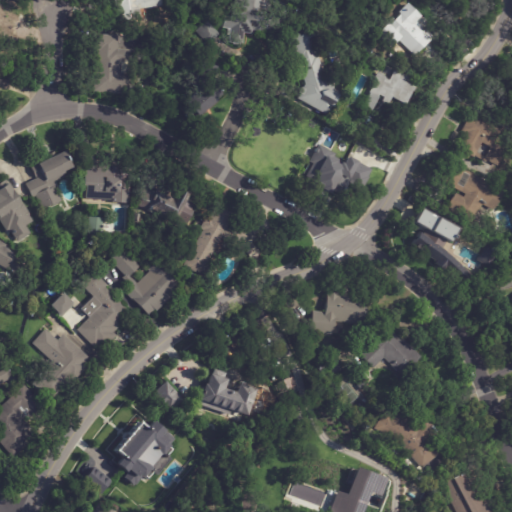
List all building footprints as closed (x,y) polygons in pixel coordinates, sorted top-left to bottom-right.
[(158,0),(159,5),(138,9),(140,17),(117,21),(113,0),(158,0)] [(263,0),(263,11),(268,12),(267,19),(281,21),(280,29),(270,28),(269,32),(252,30),(252,35),(242,34),(241,45),(229,44),(231,30),(221,29),(222,17),(231,19),(232,10),(233,10),(234,0),(263,0)] [(414,56),(398,39),(388,49),(375,34),(406,4),(420,17),(415,21),(432,38),(414,56)] [(219,32),(220,33),(206,47),(193,34),(207,20),(219,32)] [(317,57),(324,77),(328,75),(333,89),(327,91),(337,96),(326,116),(296,99),(298,95),(297,95),(300,88),(301,89),(304,85),(301,77),(297,79),(288,55),(292,53),(289,44),(294,34),(300,36),(304,29),(317,36),(312,46),(315,55),(316,54),(317,57)] [(115,39),(115,50),(136,50),(136,63),(139,63),(138,75),(134,75),(133,95),(93,93),(95,52),(93,52),(94,36),(115,36),(115,39)] [(213,68),(209,80),(196,75),(200,63),(213,68)] [(409,94),(403,105),(390,98),(387,105),(381,102),(383,98),(378,96),(369,112),(361,107),(374,82),(372,81),(377,72),(388,78),(392,69),(410,79),(407,85),(413,88),(409,94)] [(207,106),(189,121),(183,113),(187,109),(182,103),(210,79),(218,89),(217,90),(221,95),(207,106)] [(269,152),(260,134),(261,133),(256,122),(271,115),(276,125),(278,125),(283,135),(298,128),(303,139),(288,147),(294,158),(292,158),(298,170),(283,177),(278,166),(276,167),(269,152)] [(495,167),(484,161),(491,148),(482,144),(475,157),(457,147),(465,134),(461,132),(471,115),(501,131),(495,143),(505,148),(495,167)] [(67,168),(67,169),(59,173),(62,177),(51,183),(60,200),(40,210),(33,197),(30,199),(23,185),(34,179),(28,168),(59,152),(67,168)] [(351,158),(371,172),(360,190),(345,180),(336,194),(318,181),(324,171),(320,169),(326,159),(330,162),(334,155),(346,163),(350,158),(351,158)] [(494,188),(502,192),(493,210),(480,202),(470,219),(449,207),(456,194),(463,198),(465,195),(440,181),(450,164),(494,188)] [(99,167),(128,169),(125,204),(110,203),(110,201),(84,199),(85,189),(82,189),(83,165),(99,167)] [(0,182),(4,180),(17,204),(19,203),(22,204),(25,209),(25,210),(26,209),(29,215),(28,215),(32,222),(25,226),(30,234),(16,242),(11,234),(10,234),(9,232),(10,232),(9,230),(6,231),(0,220),(0,182)] [(148,184),(171,194),(172,192),(185,197),(184,201),(194,206),(184,227),(172,221),(172,223),(134,205),(144,182),(148,184)] [(217,207),(232,215),(224,229),(227,231),(229,226),(249,237),(241,252),(219,240),(208,261),(212,263),(204,278),(183,267),(202,231),(199,229),(206,216),(209,218),(215,206),(217,207)] [(457,228),(454,235),(455,236),(453,239),(451,239),(450,242),(447,241),(444,248),(474,275),(465,284),(446,267),(444,270),(436,262),(438,260),(413,243),(422,232),(425,234),(427,229),(414,222),(421,209),(457,228)] [(133,223),(132,214),(140,214),(140,222),(133,223)] [(93,218),(102,219),(102,225),(102,229),(101,240),(86,239),(87,218),(93,218)] [(483,265),(476,261),(488,240),(500,248),(488,268),(483,265)] [(0,244),(4,247),(3,249),(18,258),(10,272),(0,266),(0,244)] [(167,300),(154,313),(152,311),(146,317),(125,294),(131,289),(121,278),(123,276),(108,260),(120,249),(137,267),(128,277),(135,284),(147,272),(146,271),(157,261),(181,286),(167,300)] [(115,330),(111,334),(115,337),(99,353),(94,347),(93,349),(75,331),(93,313),(91,310),(97,304),(79,285),(91,273),(104,286),(103,288),(128,313),(114,327),(115,329),(115,330)] [(48,305),(59,316),(72,305),(61,293),(48,305)] [(353,324),(335,322),(333,336),(310,333),(312,312),(324,313),(326,293),(338,295),(338,297),(356,299),(356,296),(366,298),(363,325),(353,324)] [(0,317),(0,312),(1,310),(11,315),(8,321),(0,317)] [(11,319),(18,321),(15,331),(8,329),(11,319)] [(49,335),(56,341),(61,335),(88,360),(84,364),(87,366),(71,383),(69,381),(51,402),(31,384),(50,362),(30,344),(43,330),(49,335)] [(392,333),(422,365),(406,381),(384,357),(373,368),(360,354),(380,335),(384,338),(390,332),(392,333)] [(336,357),(344,372),(326,382),(318,368),(336,357)] [(0,364),(3,363),(12,378),(0,385),(0,364)] [(226,371),(222,382),(238,386),(237,388),(251,393),(243,419),(217,410),(216,414),(193,407),(199,387),(201,388),(204,377),(205,377),(209,365),(226,371)] [(361,391),(356,385),(362,381),(366,387),(361,391)] [(167,414),(150,395),(163,383),(181,401),(167,414)] [(36,413),(29,419),(27,416),(20,421),(29,431),(28,432),(34,440),(11,459),(0,445),(0,406),(8,400),(7,398),(22,385),(42,408),(36,413)] [(431,429),(436,435),(427,443),(437,455),(421,468),(403,447),(373,429),(384,412),(387,414),(389,410),(415,426),(423,420),(431,429)] [(136,422),(114,452),(120,457),(114,465),(126,474),(122,479),(135,488),(173,438),(150,421),(145,428),(136,422)] [(480,466),(486,477),(475,483),(491,511),(455,511),(441,485),(479,464),(480,466)] [(110,478),(90,467),(81,483),(101,494),(110,478)] [(286,500),(318,511),(324,493),(292,481),(286,500)] [(338,493),(353,498),(347,511),(329,511),(337,492),(338,493)] [(92,511),(97,503),(113,511),(92,511)]
